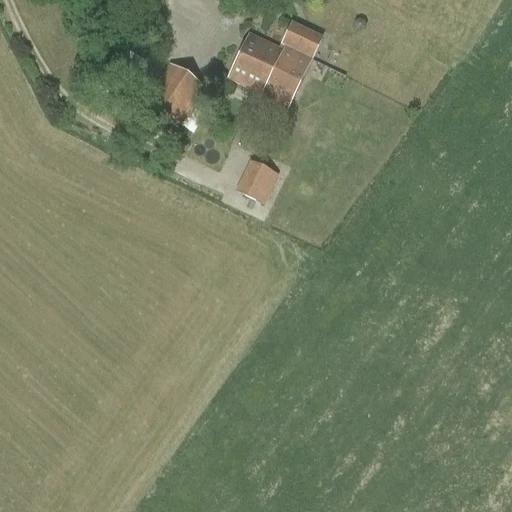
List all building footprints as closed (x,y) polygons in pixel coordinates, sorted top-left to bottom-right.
[(291,25),(279,51),(283,52),(285,49),(311,62),(321,40),(291,25)] [(228,81),(256,94),(266,73),(272,76),(283,52),(279,51),(249,36),(228,81)] [(266,73),(256,94),(263,97),(261,100),(287,112),(311,62),(285,49),(283,52),(272,76),(266,73)] [(170,65),(142,107),(177,130),(205,89),(170,65)] [(268,192),(275,178),(256,169),(249,183),(268,192)]
